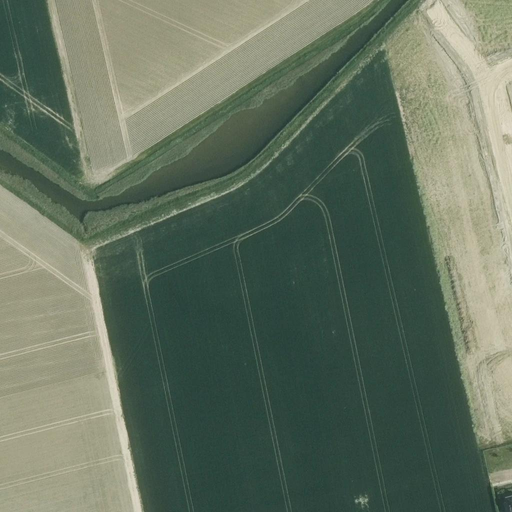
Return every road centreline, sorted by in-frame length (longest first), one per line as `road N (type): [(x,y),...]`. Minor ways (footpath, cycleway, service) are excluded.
road 1 (track): [(85,246),(138,511)]
road 2 (track): [(85,164),(49,0)]
